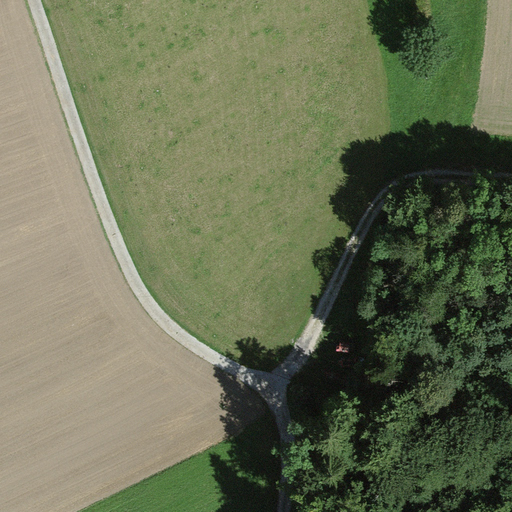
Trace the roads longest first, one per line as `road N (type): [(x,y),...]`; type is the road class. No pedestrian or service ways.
road 1 (track): [(274,390),(193,345),(139,290),(34,0)]
road 2 (track): [(274,390),(386,194),(434,175),(511,175)]
road 3 (track): [(287,511),(274,390)]
